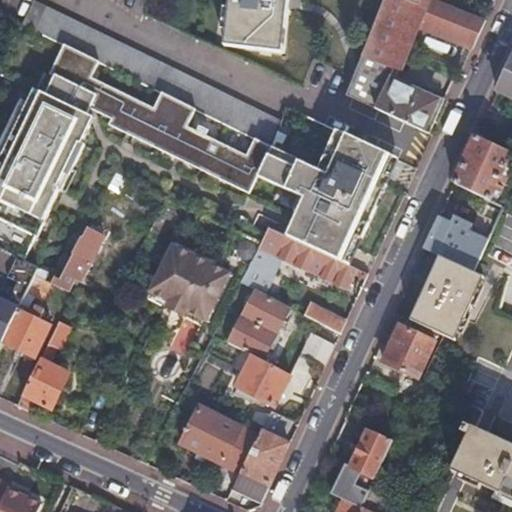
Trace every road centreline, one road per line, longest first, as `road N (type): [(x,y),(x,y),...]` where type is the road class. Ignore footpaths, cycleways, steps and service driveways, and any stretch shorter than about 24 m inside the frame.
road 1 (residential): [(283,511),(511,4)]
road 2 (tertiary): [(0,429),(178,511)]
